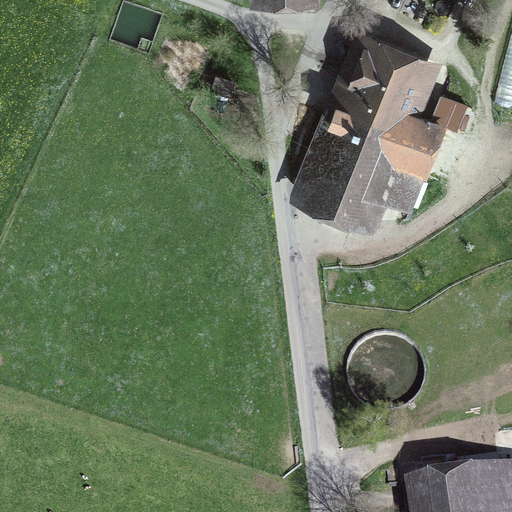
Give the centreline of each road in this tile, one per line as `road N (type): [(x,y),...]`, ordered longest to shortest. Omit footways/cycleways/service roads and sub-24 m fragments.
road 1 (track): [(315,511),(308,389),(281,195),(334,0)]
road 2 (track): [(288,245),(370,245),(448,211),(477,154),(478,93),(443,43),(386,20),(330,18)]
road 3 (track): [(190,0),(249,23),(269,89),(281,195)]
